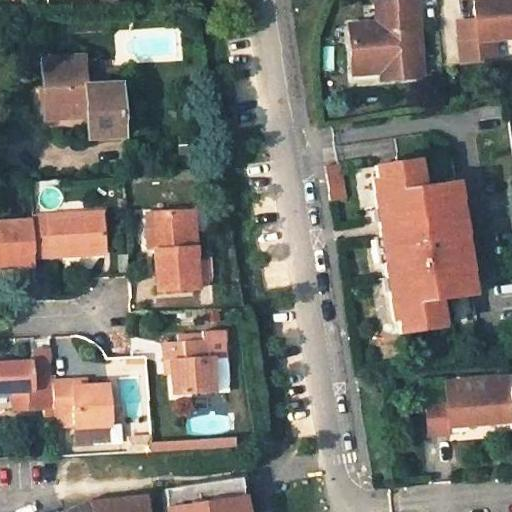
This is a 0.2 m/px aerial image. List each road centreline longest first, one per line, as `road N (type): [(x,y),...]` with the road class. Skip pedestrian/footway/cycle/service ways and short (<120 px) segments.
road 1 (residential): [(287,145),(345,506)]
road 2 (residential): [(287,145),(445,120),(463,136),(490,314)]
road 3 (residential): [(345,506),(511,494)]
road 4 (residential): [(265,0),(287,145)]
